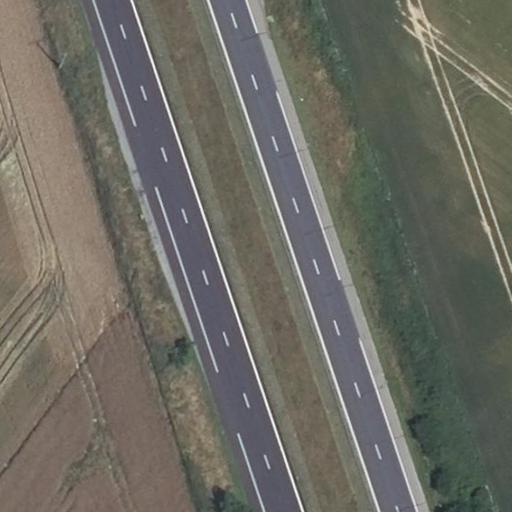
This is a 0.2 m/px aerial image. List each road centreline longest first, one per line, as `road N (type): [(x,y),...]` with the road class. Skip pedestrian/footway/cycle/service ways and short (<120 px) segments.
road 1 (motorway): [(396,511),(225,0)]
road 2 (motorway): [(111,0),(282,511)]
